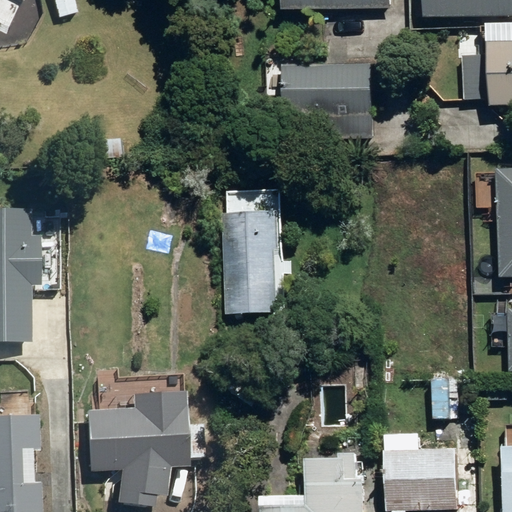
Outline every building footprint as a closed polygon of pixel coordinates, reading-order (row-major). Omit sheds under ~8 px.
[(77,14),(73,0),(52,0),(57,19),(77,14)] [(394,0),(287,0),(288,13),(395,10),(394,0)] [(511,0),(428,0),(429,20),(511,18),(511,0)] [(511,43),(492,44),(492,57),(466,58),(467,102),(494,101),(494,108),(511,107),(511,43)] [(375,65),(287,68),(289,121),(323,120),(323,124),(333,123),(333,142),(377,141),(375,65)] [(511,171),(501,171),(505,280),(511,279),(511,171)] [(32,212),(0,211),(0,345),(32,345),(32,288),(42,288),(42,238),(32,238),(32,212)] [(283,214),(225,216),(229,317),(283,315),(281,252),(285,252),(283,214)] [(465,383),(433,382),(433,415),(464,416),(465,383)] [(134,410),(88,412),(91,474),(122,473),(117,506),(155,510),(157,498),(167,500),(171,471),(190,470),(190,462),(207,461),(205,427),(188,428),(187,394),(134,397),(134,410)] [(40,417),(0,417),(0,511),(42,511),(42,484),(35,484),(34,453),(41,453),(40,417)] [(391,453),(390,453),(391,511),(445,511),(463,511),(460,450),(425,452),(424,436),(391,437),(391,453)] [(266,499),(266,511),(368,511),(368,481),(360,481),(359,455),(342,455),(342,460),(310,461),(311,497),(266,499)]
